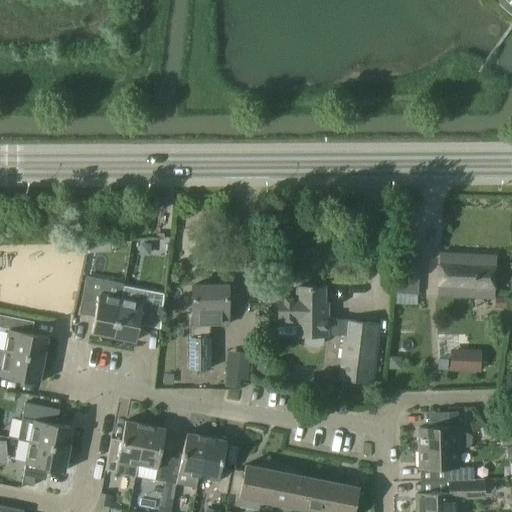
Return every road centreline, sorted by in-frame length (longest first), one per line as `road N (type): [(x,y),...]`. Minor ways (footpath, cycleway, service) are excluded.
road 1 (tertiary): [(0,166),(508,165)]
road 2 (residential): [(102,387),(282,421),(298,413),(381,428)]
road 3 (residential): [(381,428),(396,401),(480,399),(497,427),(511,428)]
road 4 (residential): [(63,507),(78,500),(102,387)]
